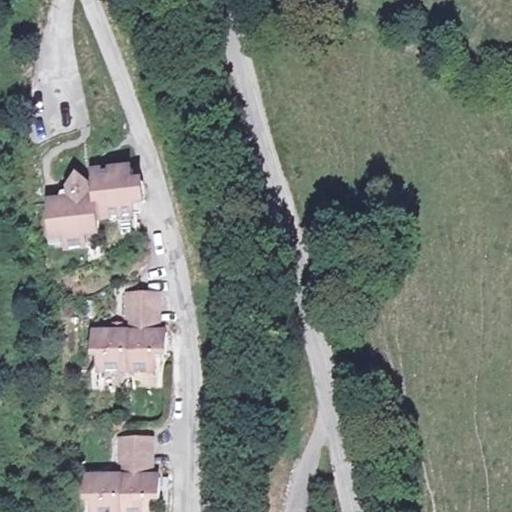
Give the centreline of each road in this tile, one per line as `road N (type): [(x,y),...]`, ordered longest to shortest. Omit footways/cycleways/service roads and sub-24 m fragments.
road 1 (unclassified): [(357,511),(295,262),(234,78),(224,0)]
road 2 (residential): [(194,511),(191,357),(166,219),(88,0)]
